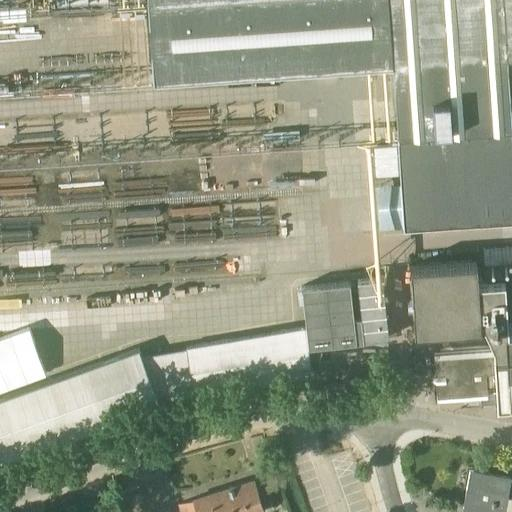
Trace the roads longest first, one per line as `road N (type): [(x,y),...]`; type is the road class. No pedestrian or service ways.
road 1 (unknown): [(0,327),(265,302),(315,266),(334,212),(321,113),(304,98),(275,91),(0,113)]
road 2 (residential): [(0,504),(146,451),(295,413),(381,414)]
road 3 (residential): [(381,414),(511,437)]
